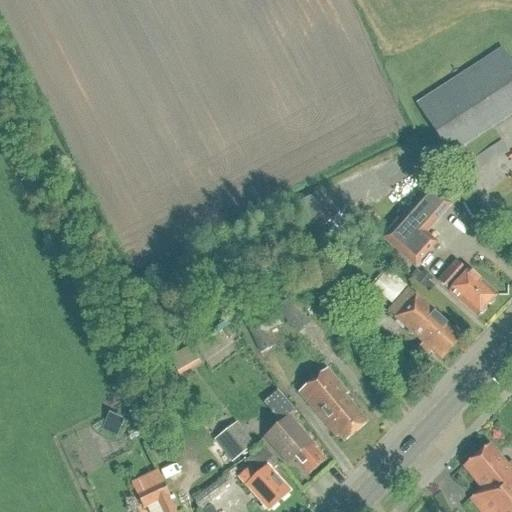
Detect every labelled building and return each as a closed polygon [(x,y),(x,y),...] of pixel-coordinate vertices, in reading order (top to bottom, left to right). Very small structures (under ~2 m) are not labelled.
[(511,66),(511,67),(500,50),(414,105),(448,158),(511,116),(511,66)] [(375,174),(353,188),(349,181),(339,188),(353,209),(368,200),(373,209),(408,187),(387,154),(369,166),(375,174)] [(429,187),(388,233),(383,239),(415,268),(436,244),(425,234),(450,206),(429,187)] [(496,296),(468,271),(467,273),(455,263),(438,284),(451,295),(450,297),(476,318),(496,296)] [(371,290),(390,306),(405,288),(387,272),(384,275),(382,273),(371,286),(373,287),(371,290)] [(413,294),(412,295),(407,291),(387,313),(422,344),(418,349),(427,358),(431,353),(440,361),(461,338),(413,294)] [(276,313),(297,337),(308,327),(301,318),(309,311),(295,295),(276,313)] [(265,337),(275,332),(280,329),(272,312),(244,326),(259,356),(272,350),(265,337)] [(326,370),(298,394),(316,416),(326,408),(327,410),(337,401),(342,407),(348,401),(345,397),(347,395),(326,370)] [(326,408),(316,416),(335,439),(338,437),(343,443),(367,424),(348,401),(342,407),(337,401),(327,410),(326,408)] [(295,461),(308,476),(324,462),(311,447),(313,445),(288,417),(263,439),(288,467),(295,461)] [(254,446),(236,424),(213,443),(230,465),(254,446)] [(508,467),(489,445),(462,469),(481,491),(470,500),(479,511),(511,511),(511,465),(511,464),(508,467)] [(245,464),(257,477),(255,479),(248,471),(238,479),(267,511),(268,511),(289,493),(270,471),(277,465),(264,450),(254,458),(253,457),(245,464)] [(195,499),(200,505),(230,484),(226,478),(195,499)] [(147,511),(174,511),(169,499),(170,498),(162,481),(135,494),(143,511),(146,509),(147,511)] [(259,511),(261,511),(250,494),(222,511),(259,511)]
